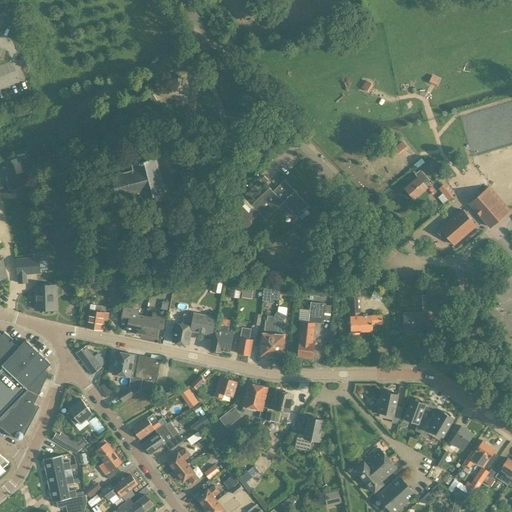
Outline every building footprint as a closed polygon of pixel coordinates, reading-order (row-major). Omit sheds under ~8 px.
[(440,79),(432,75),(429,81),(437,85),(440,79)] [(362,88),(367,91),(372,84),(366,81),(362,88)] [(402,141),(394,148),(398,154),(407,147),(402,141)] [(159,193),(164,192),(156,158),(149,160),(148,159),(147,159),(148,160),(140,162),(140,161),(139,161),(139,162),(132,164),(133,170),(111,176),(117,198),(139,193),(141,198),(146,197),(148,203),(160,200),(159,193)] [(0,167),(0,187),(1,192),(19,187),(12,164),(0,167)] [(415,175),(418,178),(405,190),(413,200),(427,188),(424,185),(429,181),(420,171),(415,175)] [(243,197),(247,201),(268,180),(264,176),(243,197)] [(306,203),(284,181),(273,191),(269,188),(251,205),(253,207),(248,212),(242,206),(244,204),(236,196),(223,209),(241,227),(245,227),(259,214),(265,220),(279,206),(282,203),(289,209),(294,215),(306,203)] [(438,188),(442,193),(439,196),(445,204),(455,197),(445,183),(438,188)] [(510,211),(510,210),(490,187),(469,204),(490,228),(510,211)] [(462,210),(440,229),(453,244),(475,225),(462,210)] [(18,259),(19,284),(28,283),(28,275),(40,274),(40,257),(18,259)] [(360,282),(354,275),(349,279),(355,286),(360,282)] [(215,278),(213,291),(220,292),(222,280),(215,278)] [(36,286),(36,310),(55,310),(54,286),(36,286)] [(240,288),(230,287),(229,297),(239,298),(240,288)] [(272,289),(271,290),(264,289),(262,300),(270,301),(270,299),(278,300),(279,293),(286,294),(287,288),(279,287),(279,289),(272,289)] [(349,294),(350,317),(351,331),(373,330),(373,325),(383,324),(382,315),(361,316),(360,293),(349,294)] [(421,295),(422,313),(403,314),(404,331),(427,330),(426,313),(426,310),(434,310),(434,309),(439,309),(438,297),(434,297),(434,295),(421,295)] [(323,324),(325,304),(310,302),(308,322),(301,321),(297,357),(313,358),(315,343),(312,343),(314,323),(323,324)] [(85,320),(87,322),(86,328),(102,331),(104,321),(107,321),(109,313),(105,313),(106,307),(95,305),(92,305),(90,311),(89,310),(88,315),(86,316),(85,320)] [(127,332),(141,335),(145,317),(137,315),(138,310),(124,307),(121,319),(129,320),(127,332)] [(274,316),(274,318),(271,359),(279,359),(279,358),(282,358),(283,343),(282,342),(283,335),(281,335),(282,321),(286,316),(277,312),(274,316)] [(151,318),(145,317),(141,335),(156,338),(159,326),(163,327),(165,316),(152,313),(151,318)] [(171,333),(174,334),(173,342),(187,345),(190,330),(212,335),(216,317),(193,313),(193,316),(184,314),(182,325),(176,324),(176,326),(172,325),(171,333)] [(263,358),(271,359),(274,318),(268,317),(268,322),(266,322),(265,334),(263,333),(263,341),(261,341),(260,356),(263,356),(263,358)] [(222,318),(219,331),(214,330),(210,350),(221,352),(221,350),(229,352),(233,334),(227,333),(230,320),(222,318)] [(249,339),(251,329),(242,327),(237,353),(250,355),(252,340),(249,339)] [(0,416),(27,389),(38,395),(49,373),(45,370),(51,363),(26,340),(19,347),(11,342),(13,339),(4,333),(2,335),(0,333),(0,416)] [(92,375),(100,369),(104,362),(98,354),(93,357),(85,346),(77,353),(92,375)] [(160,360),(117,352),(113,374),(130,377),(128,388),(118,394),(123,402),(139,391),(142,379),(156,382),(160,360)] [(200,375),(191,384),(196,389),(205,380),(200,375)] [(223,398),(225,391),(234,394),(237,382),(220,377),(215,395),(223,398)] [(106,382),(100,386),(106,396),(112,392),(106,382)] [(265,419),(268,409),(268,408),(262,407),(267,388),(249,383),(243,409),(255,412),(256,409),(261,410),(259,418),(265,420),(265,419)] [(27,389),(0,416),(0,427),(14,437),(15,437),(16,437),(16,438),(17,439),(18,440),(20,440),(21,439),(22,438),(23,437),(23,436),(23,435),(24,435),(39,406),(34,404),(39,395),(38,395),(27,389)] [(192,395),(188,389),(181,394),(185,400),(192,395)] [(268,409),(265,419),(274,421),(277,410),(289,412),(293,394),(278,391),(275,402),(273,402),(271,409),(268,409)] [(399,424),(401,411),(395,409),(398,395),(383,392),(379,412),(379,413),(378,417),(392,420),(391,423),(399,424)] [(415,431),(421,433),(426,421),(420,418),(425,404),(411,399),(404,419),(417,424),(415,431)] [(92,414),(89,410),(81,400),(68,409),(70,411),(66,414),(75,426),(79,422),(80,424),(92,414)] [(241,416),(233,406),(225,413),(219,418),(228,426),(241,416)] [(426,421),(421,433),(426,436),(428,434),(439,441),(442,437),(453,419),(440,411),(433,424),(426,421)] [(152,414),(147,418),(132,429),(140,439),(160,425),(152,414)] [(205,416),(190,426),(195,433),(210,423),(205,416)] [(297,433),(294,448),(310,452),(312,440),(318,442),(323,421),(308,418),(304,435),(297,433)] [(156,431),(157,433),(143,443),(150,454),(165,444),(169,450),(183,441),(170,422),(156,431)] [(459,455),(462,450),(466,444),(466,445),(473,435),(461,427),(454,436),(455,437),(448,448),(459,455)] [(198,432),(187,439),(191,445),(202,437),(198,432)] [(88,444),(83,437),(74,444),(59,435),(56,441),(75,453),(88,444)] [(410,437),(407,444),(414,448),(417,440),(410,437)] [(98,448),(91,454),(95,459),(100,456),(105,463),(100,467),(109,479),(120,471),(117,466),(121,463),(106,442),(103,439),(96,445),(98,448)] [(471,451),(464,463),(470,466),(474,460),(483,466),(495,449),(483,441),(474,453),(471,451)] [(167,461),(175,471),(186,462),(183,459),(190,454),(185,448),(178,453),(167,461)] [(211,449),(206,452),(209,458),(215,455),(211,449)] [(364,462),(354,470),(363,480),(374,493),(384,485),(383,484),(381,482),(396,468),(388,459),(380,449),(364,463),(364,462)] [(449,452),(443,449),(433,465),(440,469),(449,452)] [(0,475),(6,471),(3,467),(9,463),(4,458),(0,454),(0,475)] [(62,455),(43,459),(46,473),(65,469),(65,470),(77,467),(76,463),(70,465),(69,461),(64,462),(62,455)] [(500,470),(495,477),(507,485),(508,484),(511,478),(511,460),(508,458),(500,470)] [(208,479),(219,471),(225,467),(220,460),(203,472),(208,479)] [(186,462),(175,471),(183,481),(188,478),(192,483),(198,479),(194,473),(186,462)] [(247,491),(250,488),(246,482),(259,472),(254,466),(237,479),(247,491)] [(467,482),(457,496),(468,503),(480,485),(486,476),(488,473),(489,472),(481,467),(473,479),(470,483),(467,482)] [(488,477),(485,482),(491,486),(494,481),(491,479),(497,470),(492,467),(489,471),(489,472),(488,473),(486,476),(488,477)] [(65,469),(46,473),(49,488),(68,484),(80,481),(79,478),(73,479),(72,475),(67,476),(65,470),(65,469)] [(125,502),(130,499),(134,496),(130,490),(137,485),(130,475),(114,487),(125,502)] [(232,475),(223,482),(229,489),(238,482),(232,475)] [(394,480),(377,495),(385,505),(391,511),(395,511),(406,503),(415,495),(407,485),(405,482),(403,480),(399,476),(394,480)] [(97,483),(86,491),(90,496),(101,488),(97,483)] [(235,495),(243,488),(239,483),(231,489),(235,495)] [(68,484),(49,488),(52,502),(56,501),(77,497),(83,495),(82,491),(76,493),(75,489),(69,491),(68,484)] [(101,491),(108,500),(117,493),(110,484),(101,491)] [(197,499),(204,508),(215,500),(213,497),(220,491),(215,485),(208,490),(208,489),(197,499)] [(437,485),(434,491),(440,495),(443,489),(437,485)] [(325,493),(328,505),(343,501),(340,490),(325,493)] [(432,490),(418,502),(430,504),(432,490)] [(77,497),(56,501),(58,508),(66,506),(67,511),(83,511),(87,501),(85,495),(83,495),(77,497)] [(130,499),(125,502),(119,508),(121,511),(124,511),(129,508),(131,511),(143,511),(153,505),(146,495),(134,504),(130,499)] [(225,511),(215,500),(204,508),(207,511),(225,511)] [(455,511),(459,511),(460,511),(463,501),(457,500),(455,511)]
